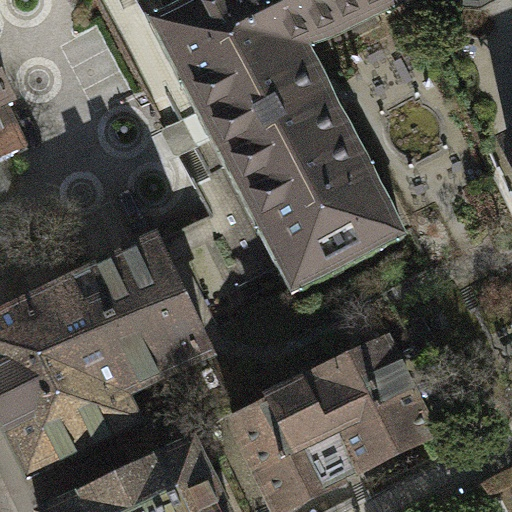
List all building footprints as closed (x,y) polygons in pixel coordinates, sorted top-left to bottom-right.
[(291,297),(404,238),(306,53),(406,0),(405,0),(196,0),(150,25),(136,0),(96,0),(165,129),(194,114),(291,297)] [(0,160),(18,152),(1,111),(12,105),(0,79),(0,160)] [(211,356),(159,241),(0,312),(0,425),(23,477),(140,424),(127,394),(211,356)] [(305,392),(234,426),(275,511),(323,488),(407,447),(453,423),(414,347),(394,358),(386,344),(306,385),(305,392)] [(198,408),(128,440),(142,470),(191,448),(193,453),(213,444),(198,408)] [(221,511),(193,453),(191,448),(142,470),(52,511),(221,511)]
